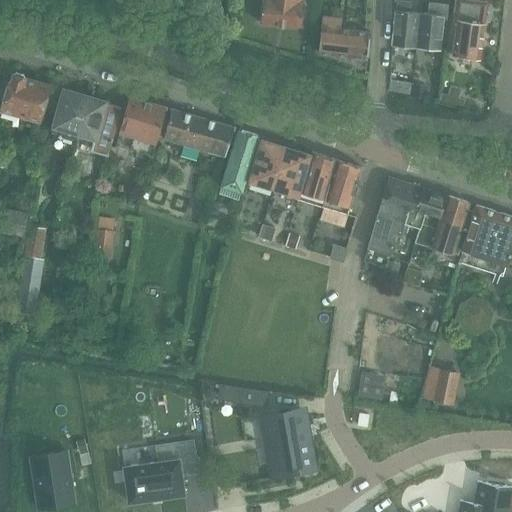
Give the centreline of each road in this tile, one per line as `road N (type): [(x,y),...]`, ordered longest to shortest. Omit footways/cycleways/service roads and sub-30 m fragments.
road 1 (tertiary): [(368,148),(0,37)]
road 2 (residential): [(376,118),(498,132),(511,3)]
road 3 (residential): [(316,511),(417,454),(462,442),(511,443)]
road 4 (tertiary): [(511,192),(368,148)]
